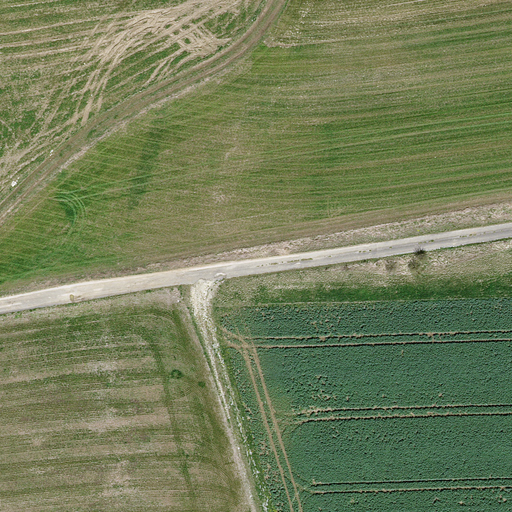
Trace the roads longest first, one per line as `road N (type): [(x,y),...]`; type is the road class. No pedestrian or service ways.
road 1 (track): [(0,302),(511,220)]
road 2 (track): [(287,0),(255,38),(61,152),(0,211)]
